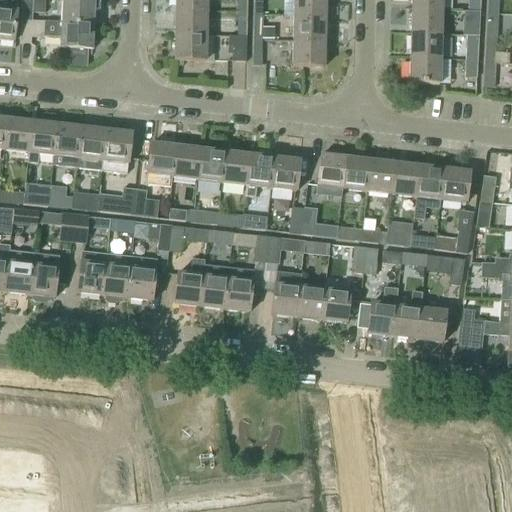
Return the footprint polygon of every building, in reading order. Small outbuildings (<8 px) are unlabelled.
[(0,0),(0,43),(12,45),(15,13),(3,12),(3,0),(0,0)] [(20,0),(20,24),(31,24),(31,0),(20,0)] [(43,0),(31,0),(31,15),(43,15),(43,0)] [(62,0),(60,26),(92,27),(94,2),(62,0)] [(174,0),(174,12),(206,13),(206,0),(174,0)] [(236,0),(236,14),(246,14),(246,0),(236,0)] [(261,0),(251,0),(251,17),(261,17),(261,0)] [(293,0),(293,18),(325,19),(325,0),(293,0)] [(410,0),(411,11),(440,12),(440,0),(410,0)] [(479,0),(467,0),(467,13),(479,13),(479,0)] [(497,0),(485,0),(484,15),(497,16),(497,0)] [(411,11),(410,36),(440,36),(440,12),(411,11)] [(174,12),(174,37),(205,38),(206,13),(174,12)] [(235,39),(245,39),(246,14),(236,14),(235,39)] [(497,16),(484,15),(483,39),(496,40),(497,16)] [(261,17),(251,17),(251,41),(261,42),(261,17)] [(293,18),(293,42),(324,43),(325,19),(293,18)] [(92,27),(60,26),(31,24),(20,24),(19,46),(30,47),(30,40),(42,41),(42,40),(60,41),(59,51),(91,52),(92,27)] [(410,36),(409,60),(439,61),(440,36),(410,36)] [(204,64),(205,38),(174,37),(173,63),(204,64)] [(478,37),(466,37),(464,61),(477,62),(478,37)] [(245,65),(245,39),(235,39),(227,39),(227,56),(230,57),(230,65),(245,65)] [(496,40),(483,39),(482,64),(495,64),(496,40)] [(261,42),(251,41),(250,68),(260,69),(261,42)] [(324,43),(293,42),(292,68),(323,69),(324,43)] [(438,86),(439,61),(409,60),(409,85),(438,86)] [(477,62),(464,61),(463,80),(476,81),(477,62)] [(495,64),(482,64),(480,90),(493,92),(495,64)] [(218,121),(235,123),(236,111),(219,110),(218,121)] [(4,152),(29,155),(32,124),(7,121),(4,152)] [(56,127),(32,124),(29,155),(28,166),(37,167),(38,156),(53,157),(56,127)] [(81,130),(56,127),(53,157),(51,169),(76,171),(81,130)] [(114,133),(106,132),(101,174),(125,177),(127,166),(131,135),(126,135),(126,130),(115,129),(114,133)] [(106,132),(81,130),(76,171),(101,174),(106,132)] [(172,179),(176,148),(150,145),(145,187),(170,190),(171,179),(172,179)] [(172,179),(197,182),(200,151),(176,148),(172,179)] [(197,182),(221,185),(225,154),(200,151),(197,182)] [(221,185),(245,188),(248,157),(225,154),(221,185)] [(317,188),(315,199),(341,202),(342,191),(346,160),(343,160),(343,156),(331,154),(330,158),(320,157),(317,188)] [(275,160),(248,157),(245,188),(243,199),(254,201),(255,189),(271,191),(275,160)] [(295,194),(299,163),(275,160),(271,191),(295,194)] [(342,191),(366,193),(370,163),(346,160),(342,191)] [(366,193),(391,196),(395,166),(370,163),(366,193)] [(391,196),(416,199),(419,168),(395,166),(391,196)] [(444,171),(419,168),(416,199),(413,222),(422,223),(423,211),(437,213),(438,202),(440,202),(444,171)] [(465,205),(468,174),(444,171),(440,202),(465,205)] [(481,179),(478,204),(491,205),(495,181),(481,179)] [(185,203),(202,205),(205,187),(188,184),(185,203)] [(119,218),(133,219),(135,193),(121,191),(120,200),(99,197),(97,215),(119,218)] [(0,205),(24,208),(25,196),(0,193),(0,205)] [(143,221),(146,194),(135,193),(133,219),(143,221)] [(25,196),(24,208),(47,211),(48,198),(45,198),(25,196)] [(95,216),(95,215),(97,215),(99,197),(97,197),(96,203),(73,201),(72,213),(95,216)] [(48,198),(47,211),(72,213),(73,201),(53,199),(48,198)] [(487,232),(491,205),(478,204),(474,230),(487,232)] [(288,237),(300,238),(304,212),(290,210),(288,237)] [(166,223),(192,226),(193,214),(168,211),(166,223)] [(312,239),(315,213),(304,212),(300,238),(312,239)] [(23,229),(24,214),(12,213),(11,227),(23,229)] [(465,258),(472,216),(457,213),(454,234),(456,235),(453,256),(465,258)] [(192,226),(216,229),(218,216),(193,214),(192,226)] [(216,229),(240,231),(241,219),(218,216),(216,229)] [(70,245),(73,219),(60,217),(58,244),(70,245)] [(73,219),(70,245),(82,246),(84,230),(108,232),(109,222),(73,219)] [(265,234),(267,222),(241,219),(240,231),(265,234)] [(134,225),(109,222),(108,232),(107,234),(132,237),(134,225)] [(155,254),(168,255),(171,229),(158,227),(155,254)] [(180,256),(183,230),(171,229),(168,255),(180,256)] [(361,245),(362,232),(336,229),(334,242),(361,245)] [(361,245),(385,248),(386,235),(362,232),(361,245)] [(231,248),(232,236),(206,233),(204,245),(231,248)] [(385,248),(410,250),(411,238),(386,235),(385,248)] [(252,265),(265,266),(269,240),(255,238),(252,265)] [(277,268),(280,241),(269,240),(265,266),(277,268)] [(327,259),(328,247),(303,244),(302,257),(327,259)] [(349,276),(362,277),(366,251),(352,250),(349,276)] [(366,251),(363,277),(374,279),(375,265),(400,267),(401,255),(366,251)] [(6,264),(3,295),(28,298),(33,257),(22,256),(7,255),(6,264)] [(101,298),(106,258),(81,255),(80,264),(77,295),(101,298)] [(401,255),(400,267),(425,271),(426,258),(401,255)] [(45,303),(45,300),(54,301),(58,260),(33,257),(28,298),(33,298),(32,301),(34,304),(42,304),(45,303)] [(117,303),(118,300),(126,301),(130,260),(106,258),(101,298),(106,298),(105,302),(108,304),(115,305),(117,303)] [(151,304),(154,272),(156,263),(130,260),(126,301),(151,304)] [(459,289),(464,263),(450,261),(446,287),(459,289)] [(199,309),(203,269),(204,263),(190,262),(189,276),(177,275),(173,306),(199,309)] [(511,276),(511,270),(511,268),(480,266),(479,281),(496,282),(496,284),(501,285),(500,302),(508,302),(511,302),(511,276)] [(199,309),(223,312),(228,271),(203,269),(199,309)] [(248,315),(251,283),(252,274),(228,271),(223,312),(248,315)] [(275,286),(271,317),(296,320),(300,289),(299,289),(300,278),(276,275),(275,286)] [(296,320),(321,323),(324,292),(300,289),(296,320)] [(392,340),(396,308),(398,292),(383,290),(381,307),(370,305),(367,337),(392,340)] [(346,326),(350,295),(324,292),(321,323),(346,326)] [(392,340),(416,342),(420,311),(421,296),(411,295),(409,310),(396,308),(392,340)] [(499,302),(497,326),(509,327),(511,326),(511,302),(508,302),(500,302),(499,302)] [(441,345),(445,314),(420,311),(416,342),(441,345)] [(469,349),(472,323),(473,314),(462,312),(461,322),(459,322),(456,348),(469,349)] [(472,323),(469,349),(481,351),(482,338),(509,340),(508,352),(511,352),(511,326),(509,327),(497,326),(484,324),(472,323)] [(7,394),(3,434),(29,437),(33,397),(7,394)] [(33,397),(29,437),(55,439),(60,400),(33,397)] [(60,400),(55,439),(81,442),(86,403),(60,400)] [(86,403),(81,442),(109,445),(113,406),(86,403)] [(464,467),(437,471),(439,490),(467,486),(464,467)] [(437,471),(409,474),(411,493),(439,490),(437,471)] [(119,479),(79,484),(82,506),(122,501),(119,479)] [(467,486),(439,490),(441,508),(469,505),(467,486)] [(439,490),(411,493),(413,511),(441,508),(439,490)] [(123,511),(122,501),(82,506),(82,511),(123,511)]
